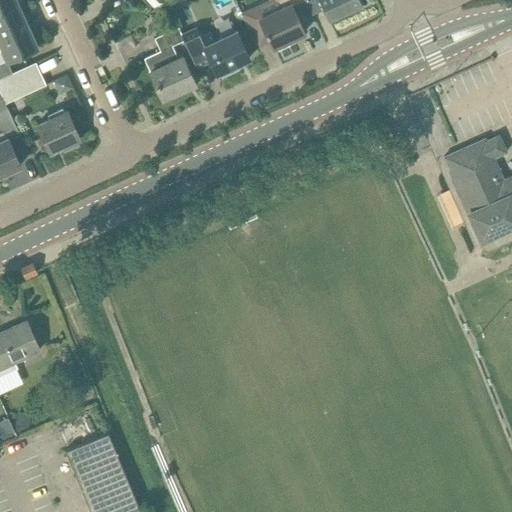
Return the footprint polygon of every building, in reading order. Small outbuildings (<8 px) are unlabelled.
[(0,0),(0,11),(18,3),(16,0),(0,0)] [(303,0),(278,0),(281,7),(260,17),(274,47),(275,46),(277,49),(279,50),(289,45),(290,42),(289,40),(305,32),(294,4),(303,0)] [(307,0),(313,13),(325,8),(330,20),(331,20),(331,19),(362,5),(363,5),(364,5),(361,0),(307,0)] [(0,36),(28,24),(18,3),(0,11),(0,36)] [(253,20),(248,9),(242,12),(247,23),(253,20)] [(37,44),(28,24),(0,36),(0,50),(3,50),(8,61),(39,47),(38,44),(37,44)] [(172,45),(184,39),(185,39),(182,36),(178,27),(155,37),(161,50),(145,57),(163,98),(196,83),(183,55),(178,58),(172,45)] [(197,29),(182,36),(185,39),(184,39),(197,67),(198,67),(197,64),(210,58),(217,73),(250,58),(237,30),(205,45),(197,29)] [(0,77),(0,90),(3,96),(6,103),(47,84),(37,61),(0,77)] [(6,103),(3,96),(0,96),(0,174),(21,165),(9,138),(8,139),(6,133),(17,128),(6,103)] [(68,110),(38,124),(51,151),(81,137),(68,110)] [(486,138),(445,156),(470,212),(469,212),(482,241),(511,227),(511,175),(504,179),(494,157),(507,151),(500,134),(487,140),(486,138)] [(33,262),(22,267),(26,277),(37,272),(33,262)] [(40,350),(27,320),(0,332),(0,376),(18,368),(15,361),(40,350)] [(73,380),(70,385),(72,391),(77,394),(83,392),(86,386),(84,381),(79,378),(73,380)] [(16,423),(30,426),(32,414),(18,411),(16,423)] [(10,425),(0,428),(0,430),(3,440),(15,436),(10,425)] [(141,511),(109,432),(98,436),(66,449),(67,451),(68,450),(93,511),(141,511)]
